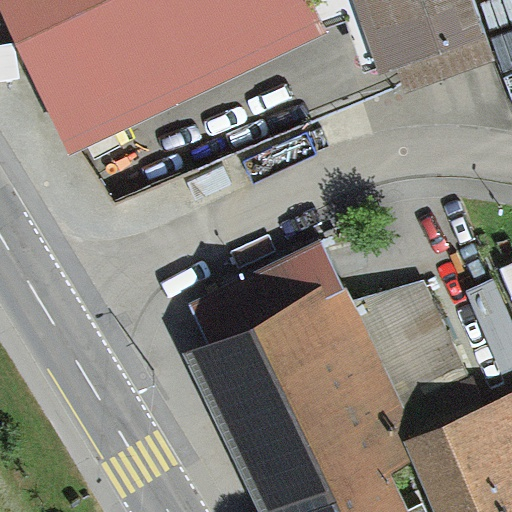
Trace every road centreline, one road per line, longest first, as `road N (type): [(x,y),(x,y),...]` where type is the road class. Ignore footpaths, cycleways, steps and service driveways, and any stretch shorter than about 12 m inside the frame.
road 1 (residential): [(54,321),(310,177),(413,152),(511,154)]
road 2 (secondary): [(54,321),(169,511)]
